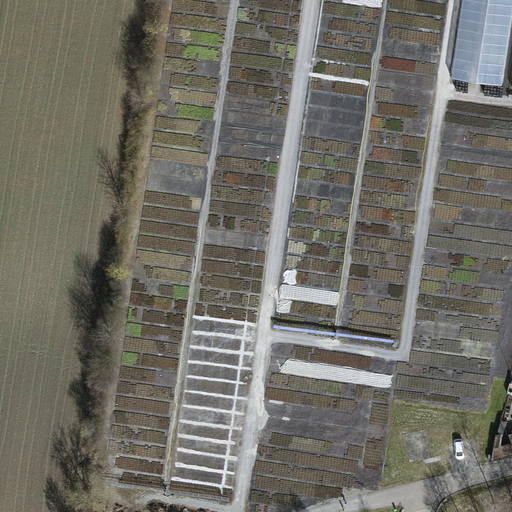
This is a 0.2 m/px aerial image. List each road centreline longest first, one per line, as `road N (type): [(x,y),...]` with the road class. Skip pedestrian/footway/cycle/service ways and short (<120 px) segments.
road 1 (track): [(239,511),(315,0)]
road 2 (track): [(265,333),(403,355),(454,0)]
